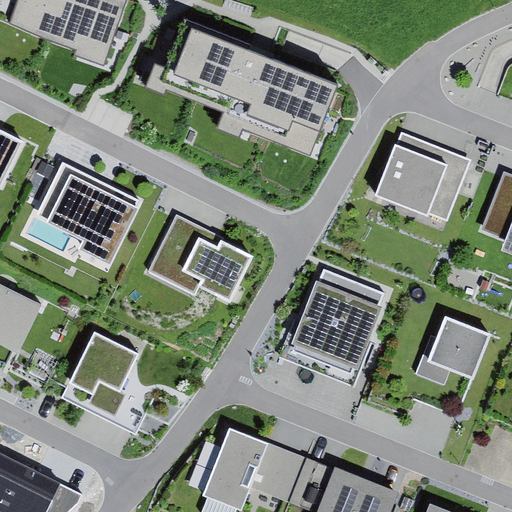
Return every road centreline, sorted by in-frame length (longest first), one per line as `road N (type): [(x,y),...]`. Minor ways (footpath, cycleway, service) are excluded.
road 1 (unclassified): [(298,240),(0,92)]
road 2 (unclassified): [(223,385),(511,497)]
road 3 (unclassified): [(298,240),(387,94)]
road 4 (unclassified): [(223,385),(298,240)]
road 5 (unclassified): [(141,483),(0,412)]
road 6 (unclassified): [(387,94),(438,48),(511,13)]
road 7 (unclassified): [(511,141),(387,94)]
road 8 (unclassified): [(141,483),(223,385)]
